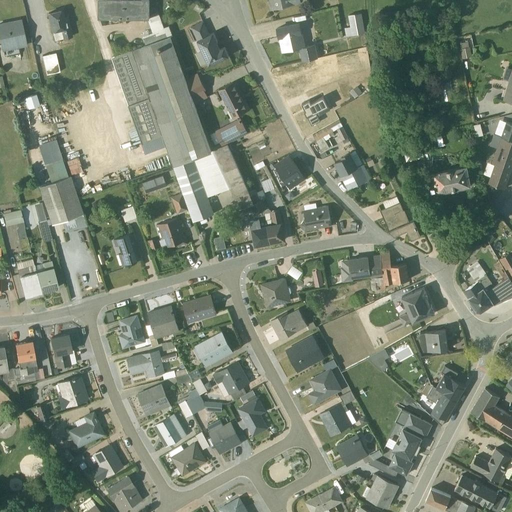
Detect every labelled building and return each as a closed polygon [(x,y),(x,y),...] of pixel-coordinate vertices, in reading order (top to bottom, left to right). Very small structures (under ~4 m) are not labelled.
[(158,15),(149,18),(149,1),(148,0),(98,0),(98,1),(98,19),(120,19),(147,19),(152,33),(142,37),(145,46),(167,38),(158,15)] [(269,0),(272,9),(305,1),(305,0),(269,0)] [(61,11),(47,14),(54,41),(62,39),(62,40),(71,37),(66,18),(63,19),(61,11)] [(344,29),(345,36),(364,33),(360,13),(348,16),(350,27),(344,29)] [(25,47),(20,21),(0,24),(0,41),(2,52),(25,47)] [(208,66),(228,56),(224,47),(219,49),(216,43),(217,42),(213,33),(208,35),(202,22),(190,27),(196,40),(192,42),(197,52),(201,51),(208,66)] [(301,61),(317,57),(314,44),(305,46),(302,33),(301,33),(299,24),(276,29),(278,38),(280,37),(283,51),(298,48),(301,61)] [(162,137),(173,166),(211,152),(170,37),(167,38),(145,46),(111,58),(142,144),(162,137)] [(462,59),(471,57),(470,51),(473,51),(472,47),(468,47),(467,42),(459,44),(462,59)] [(59,73),(55,53),(41,56),(45,75),(59,73)] [(511,102),(511,69),(502,100),(511,102)] [(198,72),(185,78),(196,102),(209,96),(198,72)] [(232,82),(217,90),(232,118),(249,109),(244,100),(242,101),(232,82)] [(356,86),(349,92),(354,98),(361,93),(356,86)] [(320,121),(315,113),(328,106),(322,96),(310,103),(309,100),(301,104),(304,111),(303,111),(311,126),(320,121)] [(419,111),(406,114),(405,112),(400,113),(401,116),(399,116),(401,124),(402,124),(405,138),(422,133),(422,134),(424,133),(421,123),(408,127),(407,124),(422,121),(419,111)] [(247,133),(240,118),(214,132),(222,146),(227,144),(247,133)] [(339,120),(312,136),(315,141),(314,141),(318,147),(319,147),(326,143),(322,137),(332,131),(333,131),(337,129),(337,130),(342,127),(339,120)] [(511,140),(511,123),(505,122),(503,129),(496,127),(494,134),(500,136),(500,137),(511,140)] [(511,140),(500,137),(493,135),(489,146),(496,148),(490,164),(487,163),(483,174),(489,177),(487,183),(504,189),(511,165),(511,140)] [(402,148),(419,143),(418,140),(401,145),(402,148)] [(227,145),(211,152),(173,166),(172,166),(192,222),(214,214),(207,197),(229,189),(239,210),(240,209),(256,203),(263,200),(265,199),(261,190),(257,192),(255,189),(248,192),(227,145)] [(421,148),(403,153),(406,160),(423,156),(421,148)] [(355,187),(370,180),(363,168),(355,151),(350,153),(341,157),(341,159),(334,163),(340,175),(340,176),(347,190),(354,186),(355,187)] [(273,164),(289,189),(304,179),(288,155),(273,164)] [(45,167),(50,182),(67,176),(62,161),(45,167)] [(260,183),(265,192),(273,189),(275,193),(278,192),(265,165),(264,166),(262,162),(253,166),(255,170),(262,167),(268,179),(260,183)] [(437,193),(470,186),(466,167),(432,174),(437,193)] [(61,221),(64,232),(86,226),(77,199),(69,176),(38,187),(48,219),(46,220),(48,225),(51,225),(61,221)] [(371,179),(373,184),(380,181),(378,176),(371,179)] [(365,189),(373,185),(370,180),(362,183),(365,189)] [(182,193),(181,193),(170,197),(177,214),(188,210),(182,193)] [(396,197),(382,203),(384,208),(379,211),(388,231),(394,236),(406,230),(411,240),(419,236),(412,220),(409,222),(404,210),(403,211),(399,202),(398,202),(396,197)] [(272,243),(282,241),(280,232),(283,232),(278,210),(270,211),(267,208),(263,200),(256,203),(263,220),(269,243),(272,243)] [(41,203),(34,205),(33,205),(38,222),(37,223),(42,242),(43,243),(52,240),(46,220),(41,203)] [(260,243),(261,244),(269,243),(263,220),(256,203),(240,209),(243,216),(246,230),(247,230),(249,238),(253,237),(254,244),(260,243)] [(136,218),(132,206),(121,210),(125,221),(136,218)] [(301,228),(304,230),(308,230),(309,228),(323,226),(323,227),(331,226),(327,207),(327,206),(303,211),(304,220),(303,220),(300,224),(301,228)] [(20,210),(2,214),(5,227),(16,224),(17,229),(16,229),(18,239),(26,238),(20,210)] [(178,247),(187,244),(185,237),(183,236),(182,233),(185,231),(184,226),(183,226),(182,221),(180,221),(178,217),(155,225),(160,240),(164,238),(167,246),(176,243),(178,247)] [(133,233),(113,240),(115,246),(118,246),(121,253),(121,254),(115,256),(119,265),(121,265),(141,259),(133,233)] [(452,236),(447,239),(451,244),(456,241),(452,236)] [(499,255),(507,249),(498,236),(490,241),(499,255)] [(153,239),(146,242),(149,252),(157,249),(153,239)] [(405,264),(391,266),(388,250),(379,252),(383,276),(369,279),(371,291),(385,289),(384,284),(392,283),(392,282),(408,280),(405,264)] [(101,253),(96,255),(100,265),(105,263),(101,253)] [(511,260),(508,254),(498,260),(508,278),(511,284),(511,260)] [(351,278),(382,274),(380,256),(348,260),(351,278)] [(24,297),(40,292),(34,266),(32,259),(15,264),(24,297)] [(42,264),(34,266),(40,292),(57,288),(50,261),(42,263),(42,264)] [(491,283),(477,262),(466,269),(475,282),(463,291),(476,311),(480,312),(492,303),(485,292),(490,289),(488,286),(491,283)] [(493,267),(501,279),(506,276),(502,269),(503,268),(500,263),(499,263),(493,267)] [(301,273),(291,266),(286,273),(296,280),(301,273)] [(311,272),(315,287),(323,285),(319,270),(311,272)] [(511,284),(508,278),(485,292),(492,303),(511,294),(511,284)] [(261,285),(266,306),(289,301),(284,279),(261,285)] [(423,287),(401,297),(412,322),(434,313),(430,304),(429,305),(426,298),(427,297),(423,287)] [(360,294),(349,299),(354,309),(364,305),(360,294)] [(215,314),(209,295),(182,303),(188,322),(215,314)] [(178,332),(170,306),(147,313),(151,324),(145,326),(151,346),(157,344),(156,339),(178,332)] [(286,313),(270,321),(280,339),(306,325),(309,330),(315,326),(312,322),(306,325),(298,309),(288,314),(286,313)] [(106,313),(108,322),(114,320),(112,312),(106,313)] [(134,344),(135,348),(145,346),(136,316),(120,321),(123,334),(119,336),(122,348),(134,344)] [(445,337),(444,330),(425,333),(425,336),(424,338),(424,341),(426,342),(427,351),(447,349),(446,337),(445,337)] [(195,347),(205,366),(231,351),(221,333),(195,347)] [(53,355),(56,367),(75,363),(73,350),(70,351),(67,335),(50,338),(54,355),(53,355)] [(297,371),(324,357),(313,336),(286,350),(297,371)] [(36,369),(31,342),(14,345),(18,367),(13,368),(16,384),(43,378),(41,369),(36,369)] [(161,344),(163,351),(174,348),(171,342),(161,344)] [(385,350),(367,358),(382,371),(387,365),(384,360),(389,357),(385,350)] [(163,380),(188,374),(186,371),(185,369),(174,372),(173,370),(164,373),(158,351),(127,359),(130,373),(144,370),(147,378),(161,374),(163,380)] [(176,353),(161,357),(162,362),(177,358),(176,353)] [(424,377),(438,371),(432,359),(418,365),(424,377)] [(237,362),(213,375),(217,383),(216,384),(223,396),(228,394),(230,394),(233,400),(245,393),(242,386),(248,383),(237,362)] [(201,377),(196,369),(188,374),(192,382),(201,377)] [(308,394),(313,403),(341,389),(330,369),(310,380),(315,390),(308,394)] [(175,377),(177,384),(192,381),(188,374),(175,377)] [(456,400),(464,386),(444,375),(438,384),(443,387),(441,391),(456,400)] [(57,398),(60,408),(86,399),(79,377),(56,384),(60,397),(57,398)] [(206,391),(199,379),(192,382),(199,395),(206,391)] [(212,387),(209,382),(203,385),(207,390),(212,387)] [(160,409),(162,413),(171,408),(170,406),(170,405),(161,384),(137,394),(146,415),(160,409)] [(432,386),(426,398),(422,405),(424,407),(423,409),(441,425),(456,400),(441,391),(432,386)] [(199,395),(196,388),(187,393),(189,396),(177,402),(178,404),(184,400),(185,401),(199,395)] [(499,397),(484,388),(470,412),(511,437),(511,415),(494,405),(494,404),(499,397)] [(255,396),(252,390),(244,395),(247,401),(255,396)] [(344,404),(354,398),(350,391),(339,396),(339,397),(342,402),(319,414),(330,435),(356,422),(349,410),(348,410),(344,404)] [(199,395),(185,401),(192,414),(205,408),(206,411),(221,412),(221,403),(202,402),(199,395)] [(30,403),(23,399),(19,406),(26,409),(30,403)] [(257,399),(237,410),(242,419),(237,422),(241,430),(248,427),(252,435),(266,428),(258,414),(263,411),(257,399)] [(192,414),(184,400),(178,404),(185,417),(192,414)] [(49,417),(44,403),(35,407),(38,417),(35,418),(37,421),(49,417)] [(397,470),(406,475),(412,462),(408,460),(409,459),(410,459),(414,452),(415,453),(419,445),(418,444),(421,437),(420,437),(420,435),(425,437),(431,424),(400,409),(394,422),(402,426),(391,450),(395,452),(388,466),(375,459),(370,463),(395,475),(397,470)] [(67,430),(75,447),(102,434),(95,420),(96,419),(92,413),(74,422),(76,426),(67,430)] [(174,414),(153,426),(165,447),(186,435),(174,414)] [(219,419),(206,426),(209,432),(208,433),(219,453),(240,442),(229,421),(222,425),(219,419)] [(208,446),(201,432),(195,436),(202,449),(208,446)] [(367,454),(357,435),(336,446),(346,465),(367,454)] [(180,445),(168,453),(177,467),(172,470),(174,473),(172,474),(174,478),(181,473),(182,475),(205,461),(194,444),(183,450),(180,445)] [(90,471),(96,481),(121,466),(108,445),(91,455),(97,466),(90,471)] [(508,479),(511,470),(511,456),(495,448),(487,462),(475,456),(470,467),(501,483),(504,477),(508,479)] [(66,451),(62,454),(67,461),(73,458),(66,451)] [(81,454),(70,461),(74,467),(78,465),(81,470),(86,467),(83,462),(85,461),(81,454)] [(369,455),(362,459),(364,464),(372,460),(369,455)] [(363,478),(356,474),(354,479),(361,483),(363,478)] [(386,507),(397,486),(373,474),(370,481),(372,482),(370,487),(366,486),(362,495),(386,507)] [(461,475),(454,488),(470,496),(473,492),(486,499),(491,488),(485,485),(484,486),(461,475)] [(140,499),(127,477),(107,489),(119,511),(140,499)] [(80,483),(75,487),(78,492),(84,488),(80,483)] [(341,501),(333,487),(306,502),(310,511),(329,511),(327,509),(341,501)] [(425,501),(450,511),(472,511),(474,509),(474,508),(461,502),(461,501),(430,488),(425,501)] [(494,502),(500,505),(505,494),(493,488),(491,492),(497,495),(494,502)] [(246,511),(238,498),(219,509),(220,511),(219,511),(246,511)] [(99,511),(90,500),(83,505),(87,510),(83,511),(99,511)]
